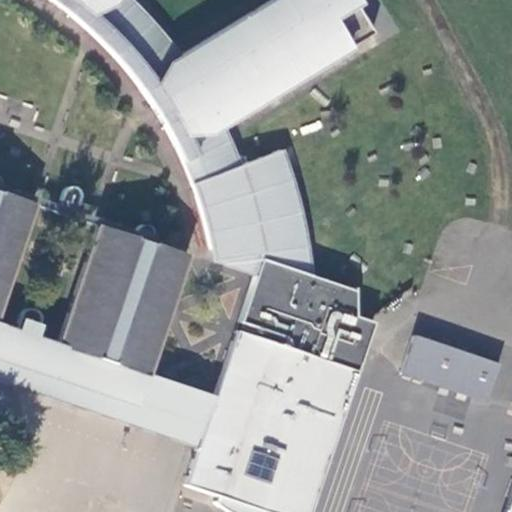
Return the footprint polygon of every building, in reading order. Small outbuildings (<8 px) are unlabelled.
[(45,0),(68,15),(104,50),(139,87),(168,135),(193,187),(241,166),(227,133),(358,54),(342,24),(366,9),(358,0),(269,0),(182,54),(132,0),(45,0)] [(241,166),(193,187),(206,223),(213,266),(257,279),(242,324),(290,340),(293,349),(293,352),(239,333),(216,400),(197,452),(185,488),(215,499),(214,504),(225,511),(314,511),(378,326),(359,319),(358,295),(314,279),(310,243),(301,204),(283,151),(241,166)] [(0,382),(197,452),(216,400),(152,379),(192,258),(101,229),(61,347),(1,326),(41,209),(0,194),(0,382)] [(502,364),(413,334),(399,376),(491,403),(502,364)] [(511,511),(511,485),(502,511),(511,511)]
